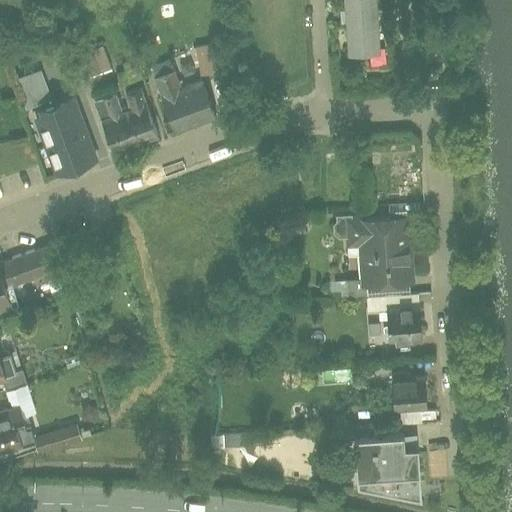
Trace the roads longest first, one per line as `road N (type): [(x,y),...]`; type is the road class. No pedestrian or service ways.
road 1 (residential): [(332,116),(441,111),(467,446)]
road 2 (residential): [(0,225),(261,129),(332,116)]
road 3 (tertiary): [(172,511),(0,503)]
